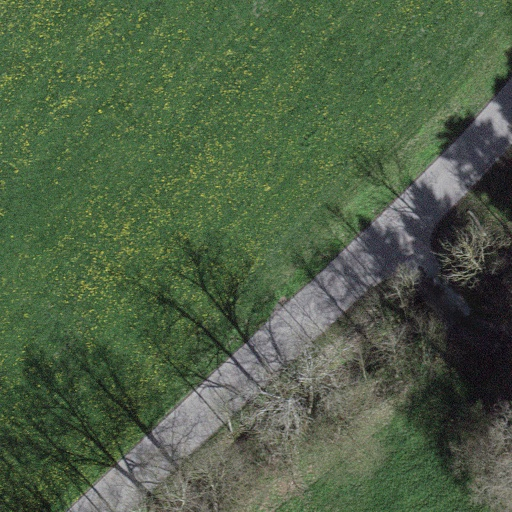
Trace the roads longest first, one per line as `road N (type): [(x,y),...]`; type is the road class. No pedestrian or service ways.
road 1 (unclassified): [(511,111),(97,511)]
road 2 (track): [(400,224),(460,318),(475,331),(511,340)]
